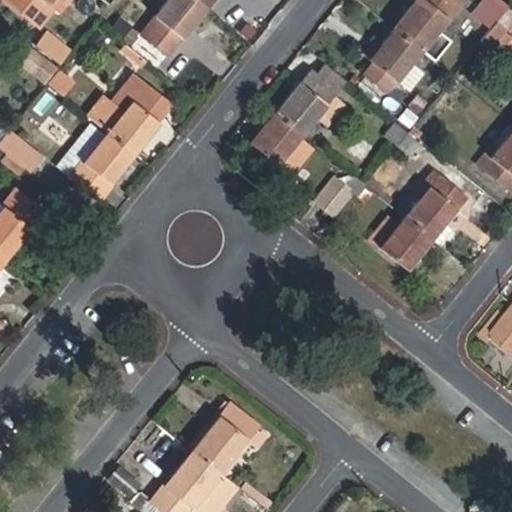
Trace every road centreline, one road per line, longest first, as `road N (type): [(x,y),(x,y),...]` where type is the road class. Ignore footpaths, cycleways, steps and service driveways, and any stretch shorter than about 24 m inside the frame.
road 1 (residential): [(48,511),(201,323)]
road 2 (residential): [(430,350),(271,228)]
road 3 (residential): [(201,323),(348,451)]
road 4 (residential): [(194,150),(316,0)]
road 5 (residential): [(117,244),(0,392)]
road 6 (residential): [(430,350),(511,253)]
road 7 (residential): [(194,150),(117,244)]
